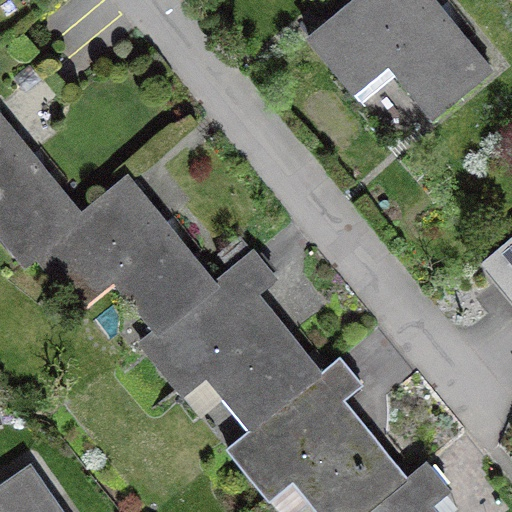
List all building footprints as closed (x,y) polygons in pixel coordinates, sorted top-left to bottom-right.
[(496,83),(429,0),(366,0),(303,50),(350,109),(386,80),(430,135),(496,83)] [(88,222),(0,116),(0,253),(21,278),(36,265),(88,222)] [(88,222),(36,265),(80,315),(113,287),(155,335),(213,287),(127,187),(88,222)] [(511,251),(487,270),(511,302),(511,251)] [(155,335),(141,346),(184,400),(204,384),(249,440),(326,378),(264,301),(280,288),(253,255),(213,287),(155,335)] [(249,440),(229,456),(271,508),(293,490),(311,511),(380,511),(413,486),(345,403),(361,390),(341,366),(326,378),(249,440)] [(380,511),(436,511),(454,498),(430,468),(413,486),(380,511)] [(55,511),(29,471),(0,490),(0,511),(55,511)]
